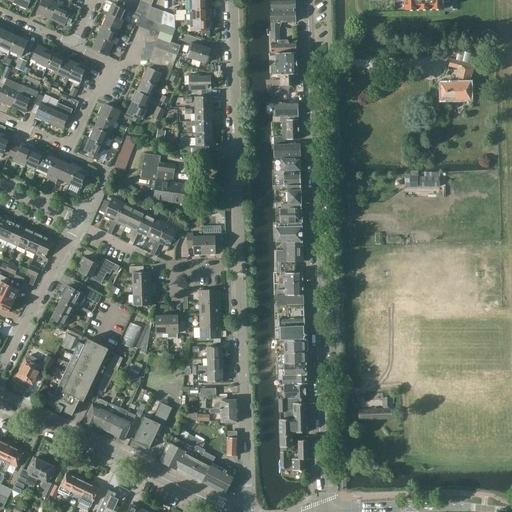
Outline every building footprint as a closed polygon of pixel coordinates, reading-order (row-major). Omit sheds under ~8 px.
[(27,9),(30,0),(13,0),(12,2),(27,9)] [(50,19),(57,4),(48,0),(41,0),(35,13),(50,19)] [(189,0),(190,9),(209,9),(208,0),(189,0)] [(270,0),(271,10),(295,9),(294,0),(270,0)] [(403,0),(403,11),(444,10),(444,1),(449,1),(448,0),(403,0)] [(148,11),(151,5),(140,1),(138,7),(148,11)] [(122,21),(128,10),(113,3),(108,15),(122,21)] [(64,26),(71,10),(57,4),(50,19),(64,26)] [(146,17),(148,11),(138,7),(135,12),(146,17)] [(154,21),(156,9),(151,7),(147,17),(148,18),(154,21)] [(161,24),(162,11),(156,9),(154,21),(159,23),(161,24)] [(209,19),(209,9),(190,9),(186,10),(186,15),(190,14),(190,19),(209,19)] [(271,23),(281,22),(295,22),(295,9),(271,10),(270,10),(271,23)] [(143,28),(148,18),(147,17),(146,17),(135,12),(131,11),(129,16),(139,20),(136,25),(143,28)] [(117,33),(122,21),(108,15),(102,26),(117,33)] [(159,23),(154,21),(148,18),(143,28),(149,31),(159,23)] [(210,33),(209,19),(190,19),(191,31),(202,30),(203,34),(210,33)] [(272,41),(278,40),(278,36),(279,36),(279,27),(280,27),(281,22),(271,23),(271,41),(272,41)] [(150,37),(159,35),(163,24),(161,24),(159,23),(149,31),(150,37)] [(170,73),(177,55),(180,46),(170,42),(174,30),(168,27),(163,24),(159,35),(157,41),(154,48),(152,53),(150,60),(149,62),(170,73)] [(112,44),(117,33),(102,26),(97,37),(112,44)] [(0,45),(10,50),(16,37),(5,32),(0,43),(0,45)] [(21,56),(28,42),(16,37),(10,50),(21,56)] [(107,56),(112,44),(97,37),(92,49),(107,56)] [(288,40),(278,40),(272,41),(271,41),(271,53),(272,53),(276,53),(296,52),(296,42),(294,42),(294,41),(288,41),(288,40)] [(210,49),(193,44),(192,44),(190,44),(187,53),(190,54),(188,58),(205,63),(210,49)] [(36,62),(42,49),(36,47),(31,59),(36,62)] [(47,67),(53,53),(42,48),(42,49),(36,62),(47,67)] [(480,67),(482,60),(469,57),(470,54),(457,51),(455,61),(450,60),(448,66),(461,69),(457,84),(441,84),(441,100),(470,99),(470,82),(473,66),(480,67)] [(272,74),(280,74),(297,74),(296,52),(276,53),(276,60),(275,60),(275,65),(273,65),(272,65),(272,74)] [(58,72),(64,58),(53,53),(47,67),(58,72)] [(68,79),(69,77),(75,63),(64,58),(58,72),(57,74),(68,79)] [(23,71),(25,66),(18,62),(15,68),(23,71)] [(80,82),(86,68),(75,63),(69,77),(80,82)] [(10,76),(13,68),(7,66),(4,73),(10,76)] [(155,86),(161,74),(148,68),(143,81),(155,86)] [(31,82),(34,77),(26,73),(24,79),(31,82)] [(178,84),(181,79),(172,75),(170,80),(178,84)] [(199,77),(199,75),(189,75),(189,89),(187,89),(187,93),(201,93),(201,88),(211,88),(211,77),(199,77)] [(297,75),(273,75),(273,88),(295,88),(295,85),(297,85),(297,75)] [(149,99),(154,88),(155,86),(143,81),(139,88),(137,93),(149,99)] [(0,101),(11,106),(18,91),(4,85),(0,93),(0,101)] [(28,106),(33,108),(39,94),(21,85),(18,91),(11,106),(25,113),(28,106)] [(295,88),(273,88),(273,100),(297,100),(297,90),(295,90),(295,88)] [(144,111),(149,99),(137,93),(131,105),(144,111)] [(167,104),(170,98),(161,94),(158,101),(167,104)] [(195,109),(211,109),(211,97),(195,97),(195,109)] [(49,123),(58,103),(50,100),(48,104),(37,100),(31,115),(49,123)] [(297,117),(297,102),(275,102),(275,111),(273,111),(273,118),(272,118),(272,122),(275,122),(282,122),(298,121),(298,117),(297,117)] [(63,130),(70,115),(72,110),(58,103),(49,123),(63,130)] [(115,122),(120,111),(105,104),(100,116),(115,122)] [(138,123),(144,111),(131,105),(127,114),(123,112),(122,116),(128,119),(128,118),(138,123)] [(161,116),(164,110),(156,106),(153,112),(161,116)] [(196,121),(211,121),(211,109),(195,109),(196,121)] [(159,121),(161,116),(153,112),(151,117),(159,121)] [(126,128),(115,122),(100,116),(95,127),(109,134),(112,128),(115,129),(116,128),(124,132),(126,128)] [(211,121),(196,121),(185,122),(185,126),(196,126),(196,133),(212,133),(211,121)] [(275,145),(284,145),(284,140),(299,140),(298,121),(282,122),(282,138),(275,138),(274,138),(274,145),(275,145)] [(9,155),(13,146),(8,143),(10,139),(2,135),(5,128),(2,126),(0,130),(0,151),(3,153),(9,155)] [(104,145),(109,134),(95,127),(90,139),(104,145)] [(163,141),(164,132),(156,130),(155,140),(163,141)] [(212,145),(212,133),(196,133),(185,133),(185,139),(196,139),(194,141),(194,144),(196,146),(212,145)] [(119,144),(122,139),(112,135),(110,140),(119,144)] [(122,178),(136,140),(127,136),(115,167),(112,175),(122,178)] [(117,150),(104,145),(90,139),(85,150),(99,157),(103,149),(115,155),(117,150)] [(29,147),(21,144),(19,148),(13,146),(9,155),(14,158),(12,162),(24,167),(25,163),(33,145),(30,144),(29,147)] [(36,168),(43,153),(35,150),(36,147),(33,145),(25,163),(36,168)] [(276,159),(280,159),(300,159),(300,156),(299,145),(284,145),(275,145),(274,145),(274,159),(276,159)] [(51,157),(43,153),(36,168),(47,173),(55,155),(52,154),(51,157)] [(173,183),(175,165),(160,163),(160,156),(145,154),(141,179),(173,183)] [(58,178),(65,163),(57,160),(58,157),(55,155),(47,173),(58,178)] [(300,172),(300,159),(280,159),(280,162),(277,162),(277,167),(276,167),(277,173),(281,173),(281,175),(284,175),(284,172),(300,172)] [(73,167),(65,163),(58,178),(69,183),(77,165),(74,164),(73,167)] [(81,188),(87,173),(79,170),(80,167),(77,165),(69,183),(81,188)] [(89,176),(98,180),(95,168),(93,168),(89,176)] [(417,188),(417,176),(416,176),(416,171),(413,171),(413,176),(411,176),(411,174),(405,174),(405,188),(411,188),(414,188),(417,188)] [(277,190),(301,190),(300,173),(284,173),(284,179),(280,179),(280,183),(278,183),(278,186),(277,186),(275,186),(275,190),(277,190)] [(439,188),(439,178),(419,178),(419,188),(439,188)] [(191,205),(193,185),(173,183),(141,179),(140,184),(150,185),(149,193),(148,199),(155,200),(191,205)] [(277,207),(301,207),(301,190),(277,190),(275,190),(275,208),(277,207)] [(123,203),(112,197),(110,202),(104,200),(99,211),(105,213),(103,216),(112,220),(114,221),(123,203)] [(125,226),(134,208),(123,203),(114,221),(116,222),(125,226)] [(278,225),(301,224),(301,207),(277,207),(275,208),(276,225),(278,225)] [(136,232),(145,213),(134,208),(125,226),(134,231),(136,232)] [(147,237),(156,218),(145,213),(136,232),(138,232),(147,237)] [(158,242),(167,223),(156,218),(147,237),(156,241),(158,242)] [(0,238),(7,242),(16,223),(6,219),(0,233),(0,238)] [(110,235),(116,222),(114,221),(112,220),(106,233),(110,235)] [(16,246),(25,227),(16,223),(7,242),(16,246)] [(176,247),(181,236),(175,233),(178,228),(167,223),(158,242),(160,243),(169,247),(170,244),(176,247)] [(284,242),(302,242),(301,224),(278,225),(276,225),(276,242),(278,242),(284,242)] [(214,233),(214,226),(204,226),(204,236),(204,254),(215,254),(215,247),(221,247),(221,233),(214,233)] [(26,250),(34,231),(25,227),(16,246),(26,250)] [(35,254),(43,235),(34,231),(26,250),(35,254)] [(138,232),(136,232),(134,231),(128,243),(132,245),(138,232)] [(193,237),(193,234),(187,234),(187,248),(193,248),(193,255),(204,254),(204,236),(193,237)] [(48,237),(43,235),(35,254),(45,259),(54,239),(48,236),(48,237)] [(154,255),(160,243),(158,242),(156,241),(150,253),(154,255)] [(302,262),(302,242),(284,242),(284,251),(278,251),(276,251),(276,262),(282,262),(282,265),(284,265),(284,262),(302,262)] [(95,263),(84,257),(80,264),(82,266),(79,272),(101,284),(107,273),(109,274),(112,269),(116,272),(119,267),(103,258),(101,263),(96,261),(95,263)] [(9,262),(8,265),(5,271),(6,271),(14,275),(16,271),(18,266),(9,262)] [(284,265),(282,265),(282,268),(282,274),(284,274),(296,273),(296,264),(284,265)] [(37,277),(40,270),(30,266),(29,269),(27,273),(37,277)] [(132,284),(150,283),(150,272),(143,272),(132,273),(132,284)] [(302,273),(296,273),(284,274),(284,279),(280,279),(279,279),(279,284),(280,284),(284,284),(303,284),(302,273)] [(9,279),(0,274),(0,295),(14,302),(19,291),(6,284),(9,279)] [(100,297),(71,281),(63,296),(76,304),(79,299),(84,301),(86,297),(97,302),(100,297)] [(133,295),(151,294),(150,283),(132,284),(133,295)] [(281,296),(303,295),(303,284),(284,284),(285,290),(281,290),(276,290),(276,296),(281,296)] [(199,303),(220,302),(219,290),(199,290),(199,303)] [(133,306),(151,305),(151,294),(133,295),(133,306)] [(0,308),(8,313),(14,302),(0,295),(0,308)] [(281,312),(303,312),(303,295),(281,296),(276,296),(277,312),(281,312)] [(81,306),(76,304),(63,296),(57,307),(71,314),(74,309),(78,312),(81,306)] [(199,315),(220,314),(220,302),(199,303),(199,315)] [(70,321),(73,316),(71,314),(57,307),(51,319),(65,326),(68,320),(70,321)] [(304,318),(303,312),(281,312),(277,312),(277,318),(279,318),(279,330),(281,330),(305,329),(304,318)] [(200,327),(220,326),(220,314),(199,315),(200,327)] [(167,339),(178,339),(178,315),(166,316),(167,334),(167,339)] [(162,337),(162,334),(167,334),(166,316),(155,316),(156,334),(156,337),(162,337)] [(200,339),(221,339),(220,326),(200,327),(200,339)] [(81,340),(84,334),(71,328),(68,334),(76,338),(81,340)] [(281,341),(304,341),(305,341),(305,329),(281,330),(279,330),(279,341),(281,341)] [(68,334),(62,346),(70,350),(76,338),(68,334)] [(73,355),(49,405),(56,408),(55,410),(61,413),(62,410),(72,415),(80,399),(84,401),(109,348),(89,339),(85,348),(79,345),(74,356),(73,355)] [(281,341),(279,341),(277,341),(277,345),(280,345),(281,352),(282,352),(304,351),(304,341),(281,341)] [(208,359),(221,359),(221,347),(208,347),(208,359)] [(282,366),(283,366),(283,364),(305,364),(304,351),(282,352),(281,352),(281,355),(278,355),(278,366),(282,366)] [(118,369),(123,357),(114,353),(96,392),(104,395),(116,368),(118,369)] [(25,359),(17,375),(33,383),(36,376),(40,368),(42,363),(28,356),(26,359),(25,359)] [(42,363),(40,368),(48,372),(50,366),(53,359),(46,356),(42,363)] [(200,371),(208,371),(222,370),(221,359),(208,359),(208,366),(200,366),(200,371)] [(142,369),(141,368),(143,365),(136,362),(133,369),(133,368),(132,371),(136,373),(139,375),(142,369)] [(282,375),(306,374),(306,364),(305,364),(283,364),(283,366),(283,370),(282,370),(278,370),(278,375),(282,375)] [(134,378),(136,373),(132,371),(128,370),(127,372),(126,374),(134,378)] [(208,383),(222,382),(222,370),(208,371),(208,383)] [(140,383),(141,382),(142,376),(139,375),(136,373),(134,378),(133,379),(140,383)] [(306,384),(306,375),(306,374),(282,375),(278,375),(278,380),(282,380),(282,384),(306,384)] [(284,399),(304,399),(305,399),(305,386),(283,386),(284,399)] [(206,397),(215,397),(215,389),(200,389),(200,397),(206,397)] [(101,428),(112,405),(100,399),(97,406),(93,404),(85,421),(95,426),(95,425),(101,428)] [(304,399),(284,399),(283,399),(279,400),(279,413),(285,413),(285,420),(280,420),(281,469),(285,469),(287,469),(286,448),(292,448),(292,434),(308,433),(307,404),(304,404),(304,399)] [(358,420),(392,420),(392,399),(382,399),(382,411),(358,411),(358,420)] [(210,413),(221,413),(221,411),(238,411),(237,400),(220,400),(220,404),(218,404),(214,404),(214,407),(213,407),(213,408),(210,408),(210,413)] [(163,427),(172,408),(160,403),(152,422),(144,418),(134,440),(149,447),(159,426),(163,427)] [(140,417),(146,405),(142,403),(136,415),(140,417)] [(109,432),(120,409),(112,405),(101,428),(109,432)] [(116,436),(128,412),(120,409),(109,432),(115,435),(114,435),(116,436)] [(221,422),(238,422),(238,411),(221,411),(221,413),(221,422)] [(124,440),(133,423),(136,416),(130,413),(128,412),(116,436),(124,440)] [(209,421),(209,415),(197,414),(197,413),(183,412),(182,419),(209,421)] [(183,430),(180,436),(186,439),(196,444),(202,448),(205,442),(189,434),(189,433),(183,430)] [(237,457),(237,431),(228,431),(228,457),(237,457)] [(166,447),(159,460),(202,483),(213,463),(201,457),(205,451),(205,450),(202,448),(196,444),(195,447),(179,439),(174,436),(170,435),(168,433),(166,441),(163,445),(166,447)] [(298,460),(307,460),(308,460),(308,453),(308,441),(298,441),(298,460)] [(0,472),(12,448),(1,442),(0,445),(0,472)] [(16,467),(23,453),(12,448),(0,472),(0,507),(3,509),(11,491),(11,490),(0,484),(0,483),(3,476),(5,472),(5,473),(9,464),(16,467)] [(33,487),(37,478),(45,463),(34,458),(27,472),(22,469),(11,490),(11,491),(20,495),(25,484),(33,487)] [(293,471),(307,470),(307,460),(298,460),(292,460),(293,471)] [(48,499),(50,495),(54,486),(48,483),(55,468),(45,463),(37,478),(44,481),(41,488),(45,490),(42,497),(48,499)] [(213,463),(202,483),(225,494),(235,475),(233,474),(235,470),(228,466),(227,470),(213,463)] [(68,497),(72,487),(77,479),(66,474),(59,488),(54,486),(50,495),(55,498),(58,492),(68,497)] [(79,501),(88,484),(77,479),(72,487),(68,497),(72,499),(73,498),(79,501)] [(89,508),(98,489),(88,484),(79,501),(78,503),(89,508)] [(116,511),(119,507),(116,505),(118,499),(114,497),(116,494),(109,491),(98,511),(116,511)]
